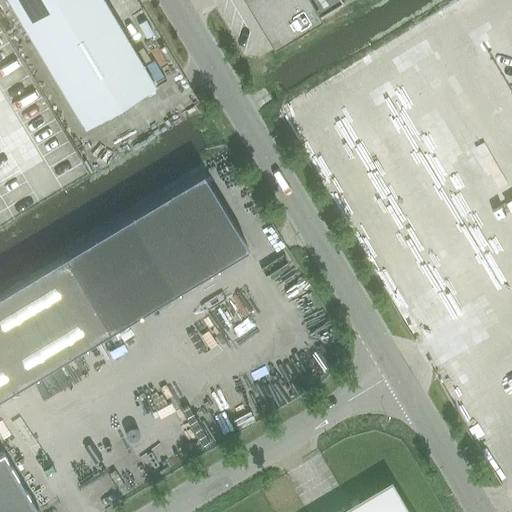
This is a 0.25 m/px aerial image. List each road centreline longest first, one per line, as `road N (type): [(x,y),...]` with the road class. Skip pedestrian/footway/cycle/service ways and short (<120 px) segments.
road 1 (unclassified): [(170,0),(395,373)]
road 2 (unclassified): [(165,511),(395,373)]
road 3 (unclassified): [(479,511),(395,373)]
